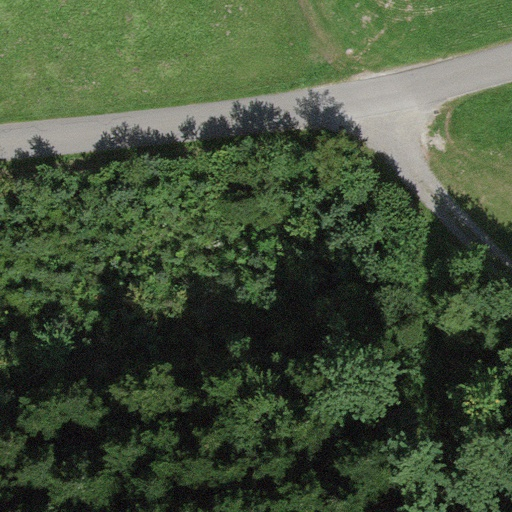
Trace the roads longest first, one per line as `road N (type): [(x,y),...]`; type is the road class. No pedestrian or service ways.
road 1 (unclassified): [(0,144),(359,103),(511,59)]
road 2 (track): [(359,103),(511,280)]
